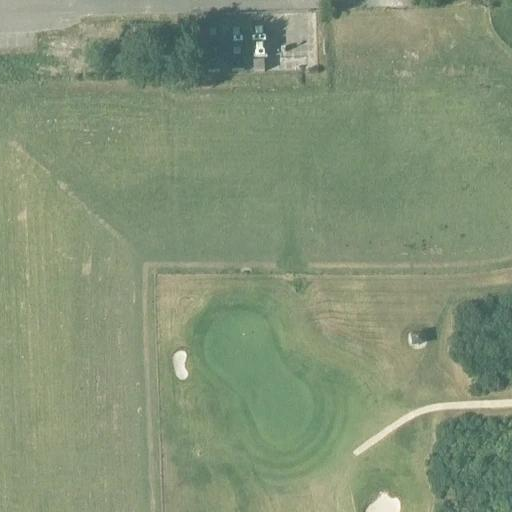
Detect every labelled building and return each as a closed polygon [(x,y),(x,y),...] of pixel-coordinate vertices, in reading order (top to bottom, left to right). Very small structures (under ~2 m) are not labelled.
[(241,31),(229,32),(231,71),(243,71),(241,31)] [(251,31),(252,59),(266,58),(265,31),(251,31)] [(217,32),(205,33),(207,72),(219,72),(217,32)] [(151,35),(128,35),(128,50),(151,50),(151,35)] [(267,61),(253,62),(253,73),(267,72),(267,61)]
